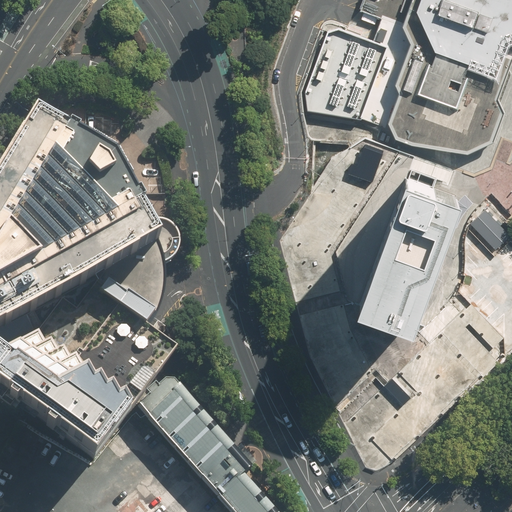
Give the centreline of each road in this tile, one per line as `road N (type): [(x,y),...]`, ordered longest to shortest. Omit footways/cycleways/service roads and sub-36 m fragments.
road 1 (secondary): [(205,97),(233,301),(283,431),(328,511)]
road 2 (unclassified): [(405,511),(511,403)]
